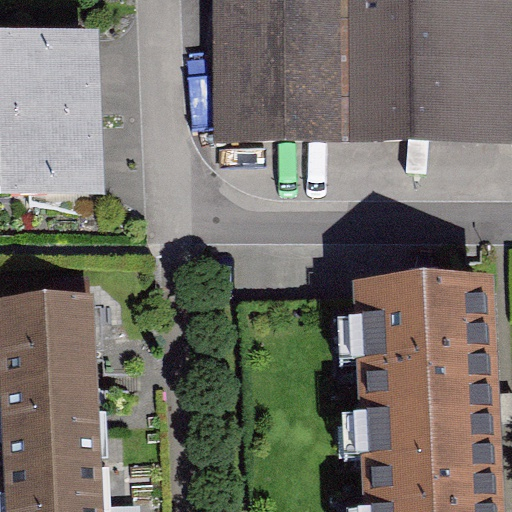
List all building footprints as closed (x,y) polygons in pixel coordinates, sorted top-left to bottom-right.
[(511,0),(224,0),(228,153),(511,145),(511,0)] [(0,130),(103,126),(99,44),(0,48),(0,130)] [(3,213),(106,208),(103,126),(0,130),(0,147),(1,165),(3,213)] [(355,300),(364,511),(505,511),(496,294),(355,300)] [(0,309),(0,380),(1,393),(99,388),(95,305),(0,309)] [(5,475),(103,471),(99,388),(1,393),(5,475)] [(5,475),(6,511),(104,511),(103,471),(5,475)]
